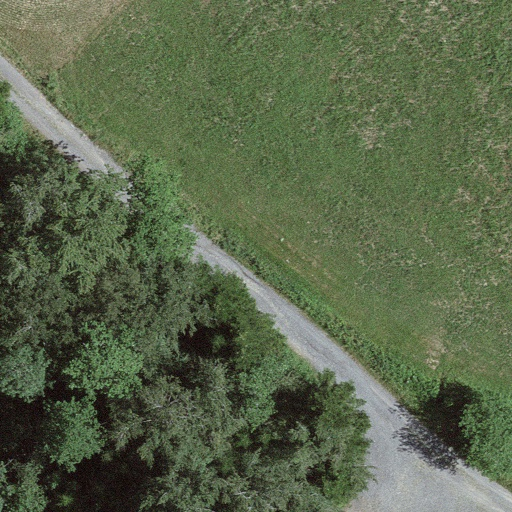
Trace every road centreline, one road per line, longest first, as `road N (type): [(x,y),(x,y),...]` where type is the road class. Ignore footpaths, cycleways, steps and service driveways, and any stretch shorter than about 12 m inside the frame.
road 1 (track): [(501,511),(343,409),(0,78)]
road 2 (track): [(343,409),(259,511)]
